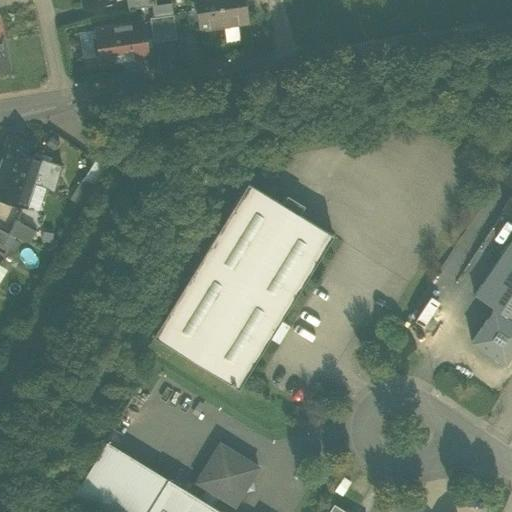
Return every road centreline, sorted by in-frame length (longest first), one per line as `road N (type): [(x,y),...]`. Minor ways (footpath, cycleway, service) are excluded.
road 1 (residential): [(62,101),(283,65),(273,0)]
road 2 (residential): [(471,439),(418,403),(377,401),(367,414),(369,448),(386,464),(420,463)]
